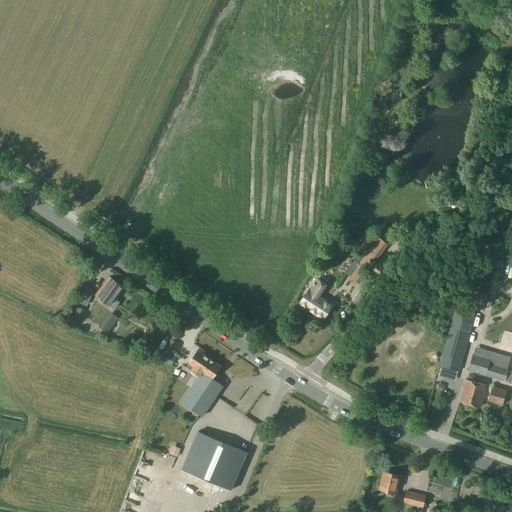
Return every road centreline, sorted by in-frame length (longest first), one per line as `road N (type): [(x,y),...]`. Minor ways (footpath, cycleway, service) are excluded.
road 1 (tertiary): [(304,386),(0,179)]
road 2 (unclassified): [(304,386),(343,336),(424,265),(511,246)]
road 3 (tertiary): [(511,474),(304,386)]
